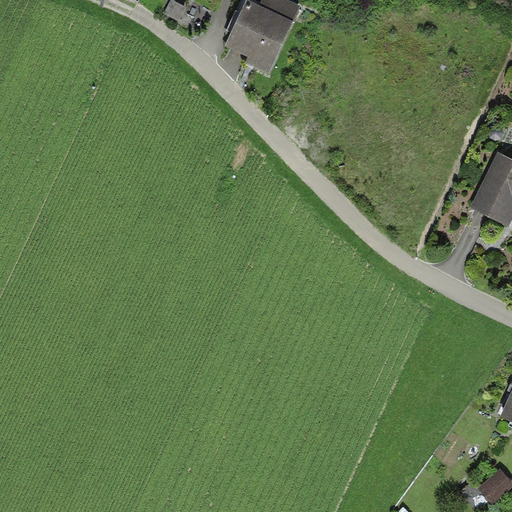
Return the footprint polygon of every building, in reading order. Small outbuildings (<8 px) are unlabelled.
[(298,20),(250,0),(243,0),(225,43),(279,65),(298,20)] [(432,50),(362,19),(343,60),(376,75),(357,118),(449,159),(474,102),(419,78),(432,50)] [(511,163),(499,158),(482,199),(511,211),(511,163)] [(511,428),(511,392),(498,423),(511,428)] [(511,481),(500,468),(478,488),(493,505),(511,487),(511,481)]
